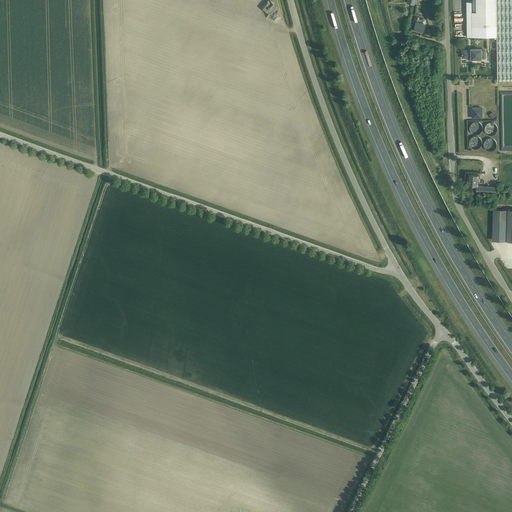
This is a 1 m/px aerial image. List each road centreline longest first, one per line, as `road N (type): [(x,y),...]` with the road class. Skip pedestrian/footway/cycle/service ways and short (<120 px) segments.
road 1 (unclassified): [(396,269),(375,269),(0,132)]
road 2 (motorway): [(329,0),(398,187),(511,376)]
road 3 (motorway): [(511,347),(415,181),(347,0)]
road 4 (unclassified): [(511,297),(454,196),(446,0)]
road 5 (unclassified): [(396,269),(329,121),(290,0)]
road 6 (unclassified): [(350,511),(443,332)]
